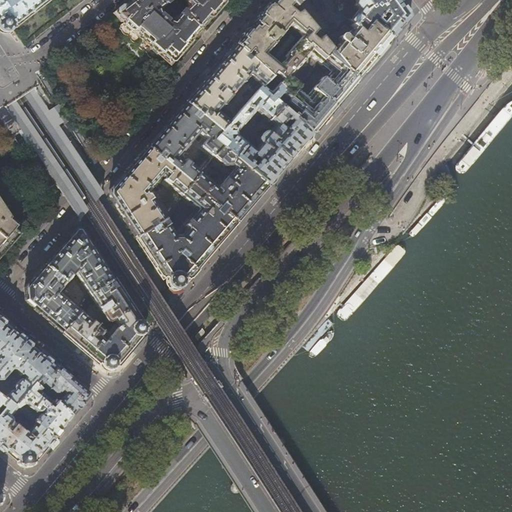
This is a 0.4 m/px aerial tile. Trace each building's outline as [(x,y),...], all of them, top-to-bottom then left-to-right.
[(0,0),(0,31),(1,32),(2,33),(5,33),(8,31),(12,28),(14,25),(16,27),(50,0),(0,0)] [(114,14),(125,23),(119,28),(155,61),(160,55),(168,64),(174,58),(185,45),(225,1),(223,0),(132,0),(129,2),(114,14)] [(293,16),(286,8),(290,4),(286,0),(273,0),(272,2),(247,30),(235,44),(270,77),(274,73),(281,80),(277,84),(283,89),(273,101),(280,107),(284,103),(295,89),(317,65),(329,51),(319,39),(317,42),(314,39),(312,40),(309,38),(314,33),(299,14),(293,16)] [(346,21),(324,0),(286,0),(290,4),(294,8),(295,10),(299,6),(298,4),(302,0),(311,0),(311,6),(330,26),(331,25),(335,28),(336,26),(337,27),(341,23),(345,25),(347,31),(351,26),(346,21)] [(351,26),(359,34),(368,23),(377,31),(378,30),(391,40),(399,30),(409,18),(409,17),(409,16),(398,0),(354,0),(353,5),(356,11),(346,21),(351,26)] [(359,34),(351,26),(347,31),(345,33),(343,35),(341,35),(339,35),(337,37),(336,39),(336,40),(337,42),(333,45),(334,46),(330,52),(345,71),(357,80),(363,72),(385,47),(391,40),(378,30),(377,31),(368,23),(359,34)] [(270,78),(270,77),(235,44),(212,71),(184,103),(196,112),(200,116),(219,133),(228,123),(216,112),(249,75),(261,86),(270,78)] [(330,52),(329,51),(317,65),(325,73),(304,98),(295,89),(284,103),(297,114),(293,119),(311,136),(319,126),(346,93),(357,80),(345,71),(330,52)] [(255,93),(228,123),(219,133),(212,141),(220,148),(267,187),(289,161),(311,136),(293,119),(280,107),(273,101),(283,89),(277,84),(268,94),(261,87),(255,93)] [(192,117),(196,112),(184,103),(183,104),(166,124),(146,147),(157,157),(162,151),(166,154),(161,160),(189,184),(198,173),(184,161),(182,163),(176,158),(198,132),(206,139),(199,147),(212,157),(220,148),(212,141),(219,133),(200,116),(196,120),(192,117)] [(154,161),(157,157),(146,147),(114,184),(109,190),(109,196),(119,212),(136,238),(149,230),(146,225),(151,222),(153,227),(165,219),(149,195),(148,194),(146,194),(146,193),(161,175),(164,178),(162,179),(179,195),(189,184),(161,160),(158,164),(154,161)] [(220,148),(212,157),(223,167),(229,167),(230,166),(233,168),(216,189),(198,173),(189,184),(217,208),(222,203),(226,207),(222,212),(235,223),(249,207),(267,187),(220,148)] [(166,278),(166,284),(168,287),(170,289),(173,290),(174,290),(178,289),(181,287),(182,283),(183,282),(182,282),(182,280),(183,279),(185,278),(187,280),(199,266),(211,252),(235,223),(222,212),(218,216),(214,212),(217,208),(189,184),(179,195),(197,211),(183,226),(183,228),(185,230),(180,237),(176,236),(165,219),(153,227),(156,231),(151,234),(149,230),(136,238),(148,258),(162,279),(164,278),(166,278)] [(0,257),(19,236),(12,230),(14,228),(8,222),(9,220),(0,205),(0,257)] [(75,273),(89,296),(112,280),(92,249),(80,230),(75,229),(46,263),(24,289),(25,301),(62,333),(81,312),(59,292),(75,273)] [(190,282),(202,268),(199,266),(187,280),(190,282)] [(112,280),(89,296),(106,323),(107,323),(109,323),(109,324),(112,322),(116,329),(113,331),(104,341),(99,336),(101,333),(101,331),(101,330),(81,312),(62,333),(71,341),(90,358),(97,364),(98,363),(101,364),(101,366),(102,368),(104,369),(107,370),(108,370),(111,369),(112,368),(114,366),(114,363),(115,362),(117,363),(119,360),(127,351),(133,344),(138,338),(137,337),(138,336),(139,335),(141,334),(142,332),(143,330),(143,327),(142,325),(140,323),(138,322),(137,321),(139,320),(124,298),(112,280)] [(10,327),(0,318),(0,368),(25,340),(10,327)] [(35,349),(25,340),(0,368),(0,381),(1,381),(10,371),(13,374),(15,371),(20,375),(20,374),(24,377),(21,381),(19,379),(12,387),(12,389),(13,390),(11,392),(9,391),(2,399),(5,401),(6,401),(13,407),(33,384),(51,363),(35,349)] [(122,363),(136,346),(133,344),(127,351),(119,360),(122,363)] [(88,395),(51,363),(33,384),(39,389),(42,384),(54,394),(56,396),(56,399),(57,400),(56,401),(55,400),(54,402),(70,417),(78,407),(88,395)] [(39,390),(39,389),(33,384),(13,407),(17,410),(19,407),(24,405),(35,413),(39,412),(41,410),(43,411),(42,412),(42,414),(38,415),(33,420),(35,425),(52,439),(61,428),(70,417),(54,402),(53,401),(50,404),(37,393),(39,390)] [(17,410),(13,407),(6,401),(5,401),(0,407),(0,447),(1,449),(21,466),(29,466),(40,453),(52,439),(35,425),(28,433),(28,435),(27,436),(11,423),(12,422),(12,420),(11,419),(10,418),(17,410)]
